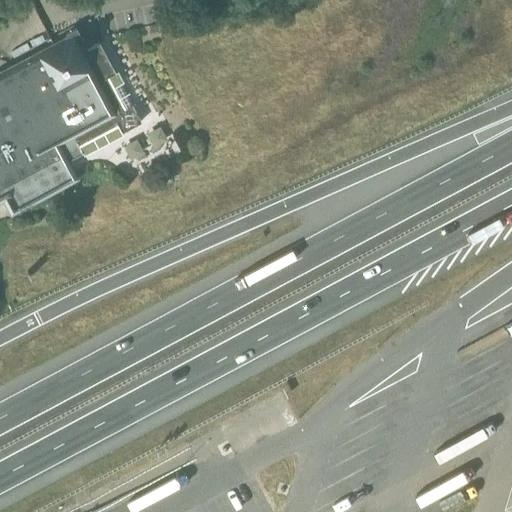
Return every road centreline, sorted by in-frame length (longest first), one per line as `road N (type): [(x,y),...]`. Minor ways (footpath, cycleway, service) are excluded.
road 1 (motorway): [(511,146),(0,419)]
road 2 (motorway): [(0,478),(511,207)]
road 3 (motorway): [(511,118),(227,231),(0,338)]
